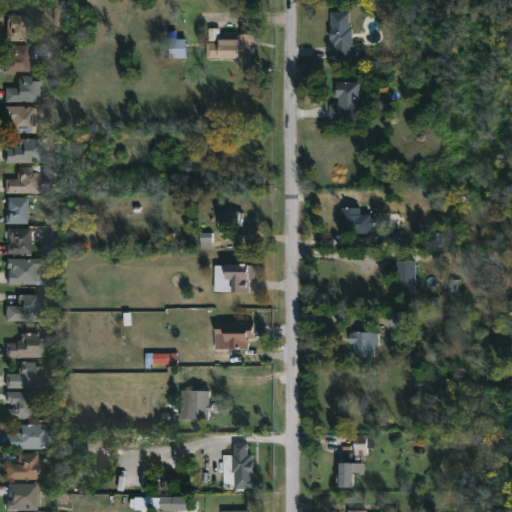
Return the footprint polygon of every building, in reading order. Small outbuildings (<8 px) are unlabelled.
[(348,11),(348,28),(351,28),(351,46),(348,46),(348,58),(334,58),(334,46),(329,46),(329,12),(348,11)] [(27,41),(5,42),(5,31),(7,31),(7,15),(28,15),(27,41)] [(219,29),(208,29),(208,41),(219,42),(219,29)] [(254,55),(254,66),(241,66),(241,58),(209,58),(209,42),(223,42),(223,40),(241,40),(241,34),(259,34),(259,55),(254,55)] [(191,45),(191,58),(174,58),(174,56),(164,55),(164,45),(173,45),(174,39),(191,39),(191,45)] [(30,45),(30,72),(5,72),(5,62),(9,62),(9,60),(12,60),(12,55),(7,55),(7,45),(30,45)] [(36,76),(36,81),(44,81),(44,102),(8,102),(8,88),(20,88),(22,76),(36,76)] [(360,82),(360,98),(358,98),(358,104),(360,104),(360,119),(328,119),(328,104),(338,104),(338,97),(335,97),(335,82),(360,82)] [(36,106),(36,133),(6,133),(6,117),(5,117),(5,106),(36,106)] [(38,139),(38,144),(49,144),(49,163),(6,163),(6,149),(13,149),(13,146),(19,146),(19,139),(38,139)] [(37,167),(37,172),(44,172),(45,193),(8,194),(8,180),(20,179),(20,168),(37,167)] [(31,197),(29,224),(8,224),(8,203),(10,203),(10,197),(31,197)] [(358,208),(358,214),(369,214),(369,219),(372,219),(372,227),(368,227),(368,234),(340,233),(340,208),(358,208)] [(238,226),(215,226),(215,211),(238,211),(238,226)] [(33,229),(34,255),(9,255),(9,245),(11,245),(11,242),(15,242),(15,238),(10,238),(10,228),(33,229)] [(212,248),(212,233),(200,233),(200,248),(212,248)] [(39,262),(39,285),(10,285),(10,271),(12,271),(12,269),(9,269),(9,259),(39,259),(39,262)] [(413,261),(412,292),(393,292),(394,261),(413,261)] [(245,281),(245,294),(228,294),(228,281),(223,281),(223,266),(251,265),(251,281),(245,281)] [(39,293),(39,300),(51,300),(51,320),(7,320),(7,305),(22,305),(22,299),(19,299),(19,293),(39,293)] [(252,334),(252,338),(247,338),(247,349),(218,349),(218,334),(213,334),(213,323),(252,324),(252,334)] [(51,357),(9,357),(8,342),(19,343),(19,340),(23,340),(23,332),(43,332),(43,337),(51,337),(51,357)] [(367,332),(376,333),(376,346),(372,346),(372,357),(351,357),(351,344),(347,344),(347,333),(367,332)] [(153,364),(175,363),(175,353),(153,354),(153,364)] [(37,361),(37,366),(44,366),(44,378),(50,378),(50,386),(43,386),(43,388),(8,388),(8,373),(20,373),(20,361),(37,361)] [(217,403),(217,410),(213,410),(212,418),(191,417),(192,388),(213,389),(213,403),(217,403)] [(40,406),(39,414),(34,414),(34,418),(25,418),(25,420),(10,418),(10,408),(15,409),(15,404),(13,404),(13,400),(8,400),(9,391),(34,392),(33,406),(40,406)] [(50,450),(9,450),(9,433),(24,432),(24,425),(50,426),(50,450)] [(367,455),(367,448),(374,448),(374,435),(353,436),(354,456),(367,455)] [(251,442),(251,454),(256,454),(256,460),(258,460),(258,473),(255,473),(255,479),(258,479),(258,488),(230,489),(230,473),(228,473),(228,454),(238,453),(238,442),(251,442)] [(40,453),(40,460),(52,460),(52,479),(9,479),(9,464),(25,464),(25,460),(21,460),(21,453),(40,453)] [(361,460),(360,472),(355,472),(355,470),(351,470),(351,486),(336,486),(336,461),(361,460)] [(40,490),(40,509),(9,509),(9,498),(13,500),(13,496),(11,496),(11,484),(40,484),(40,490)] [(135,510),(188,510),(189,497),(135,497),(135,510)]
